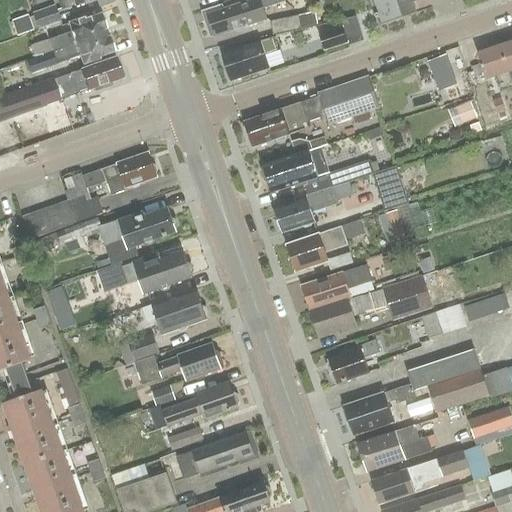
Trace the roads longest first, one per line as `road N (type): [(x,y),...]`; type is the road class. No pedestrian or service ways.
road 1 (residential): [(326,511),(189,117)]
road 2 (residential): [(511,12),(189,117)]
road 3 (residential): [(0,182),(189,117)]
road 4 (residential): [(189,117),(147,0)]
